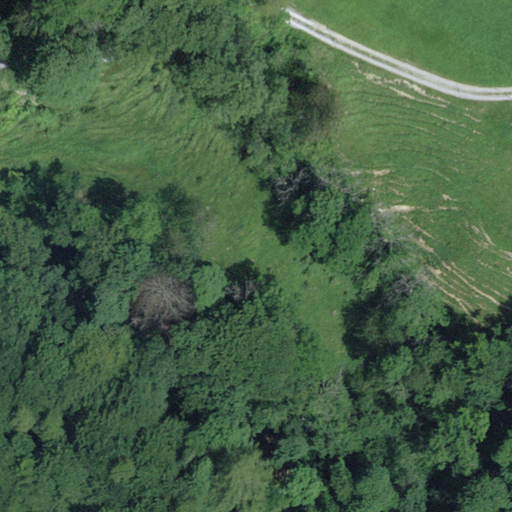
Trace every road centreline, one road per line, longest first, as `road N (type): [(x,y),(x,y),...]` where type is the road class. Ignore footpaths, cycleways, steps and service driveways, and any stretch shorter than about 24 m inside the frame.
road 1 (track): [(258,0),(460,93),(511,93)]
road 2 (track): [(0,65),(103,54),(190,0)]
